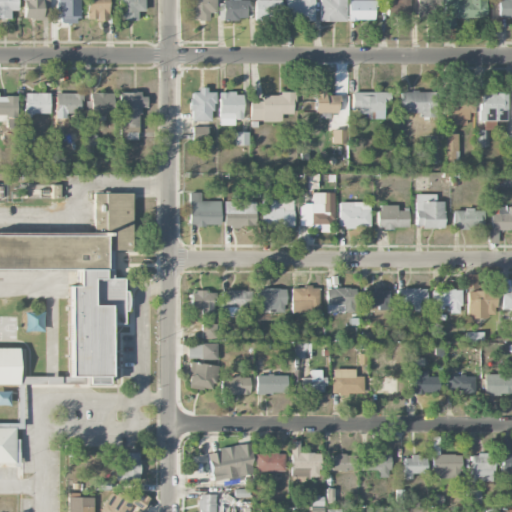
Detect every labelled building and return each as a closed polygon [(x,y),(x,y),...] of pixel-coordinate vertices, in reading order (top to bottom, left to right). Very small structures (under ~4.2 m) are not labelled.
[(17,11),(17,0),(0,0),(0,18),(10,19),(10,10),(17,11)] [(43,19),(42,6),(47,6),(47,0),(22,0),(23,20),(43,19)] [(79,0),(57,0),(58,24),(79,23),(79,0)] [(85,0),(86,20),(108,20),(107,0),(85,0)] [(144,12),(144,0),(118,0),(118,20),(137,21),(137,12),(144,12)] [(189,0),(189,21),(208,21),(208,13),(216,13),(215,0),(189,0)] [(248,0),(240,0),(239,0),(223,0),(223,20),(248,20),(248,0)] [(255,0),(255,17),(280,17),(279,0),(255,0)] [(345,21),(345,0),(286,0),(286,16),(299,16),(300,21),(314,21),(313,0),(319,0),(319,21),(345,21)] [(347,0),(347,21),(373,20),(373,0),(347,0)] [(408,0),(386,0),(386,17),(408,18),(408,0)] [(436,0),(415,0),(415,14),(436,15),(436,0)] [(485,20),(484,0),(443,0),(444,14),(459,14),(459,20),(485,20)] [(511,0),(498,0),(499,19),(511,18),(511,0)] [(455,29),(455,17),(444,17),(443,28),(455,29)] [(314,116),(338,116),(338,96),(324,95),(324,89),(314,89),(314,116)] [(213,93),(207,93),(207,90),(190,90),(190,122),(213,121),(213,93)] [(383,119),(383,103),(389,103),(389,92),(351,93),(351,109),(358,109),(358,114),(367,114),(367,119),(383,119)] [(400,92),(400,113),(418,113),(418,118),(434,117),(434,92),(400,92)] [(49,115),(49,93),(24,93),(24,115),(49,115)] [(82,94),(55,93),(55,116),(82,116),(82,94)] [(91,93),(91,120),(109,121),(110,94),(91,93)] [(139,140),(138,108),(146,108),(146,93),(119,94),(120,140),(139,140)] [(218,94),(219,126),(234,125),(234,119),(243,119),(242,93),(218,94)] [(507,94),(480,93),(479,121),(506,122),(507,94)] [(281,121),(281,114),(294,114),(293,94),(261,94),(261,101),(249,102),(250,122),(281,121)] [(452,125),(468,125),(467,113),(474,113),(473,95),(444,96),(445,117),(452,117),(452,125)] [(0,120),(16,121),(16,96),(0,96),(0,120)] [(191,141),(207,142),(208,127),(192,127),(191,141)] [(20,143),(32,142),(31,130),(19,130),(20,143)] [(343,130),(331,130),(331,144),(343,144),(343,130)] [(475,147),(484,147),(484,130),(475,130),(475,147)] [(248,132),(235,132),(235,146),(248,146),(248,132)] [(457,134),(443,134),(443,161),(457,161),(457,134)] [(94,148),(94,135),(83,135),(84,149),(94,148)] [(200,192),(188,193),(189,226),(220,225),(219,201),(200,201),(200,192)] [(93,235),(0,233),(0,269),(77,271),(77,286),(69,286),(67,377),(85,377),(85,384),(108,384),(109,324),(124,324),(124,278),(113,278),(114,251),(130,252),(131,194),(93,193),(93,235)] [(333,193),(311,193),(311,203),(298,203),(299,226),(316,226),(316,232),(326,232),(326,225),(334,225),(333,193)] [(435,194),(414,195),(415,228),(443,228),(442,201),(435,202),(435,194)] [(262,229),(293,228),(292,200),(261,201),(262,229)] [(253,227),(254,202),(224,201),(223,227),(253,227)] [(369,227),(369,202),(338,203),(338,227),(369,227)] [(397,206),(376,205),(376,228),(407,229),(407,211),(397,211),(397,206)] [(511,206),(489,207),(490,243),(497,243),(496,230),(511,230),(511,206)] [(452,210),(452,229),(483,229),(483,210),(452,210)] [(474,289),(475,275),(463,275),(463,288),(474,289)] [(318,288),(291,287),(290,311),(318,312),(318,288)] [(354,288),(326,288),(325,313),(353,314),(354,288)] [(285,289),(255,289),(255,313),(284,313),(285,289)] [(396,305),(413,305),(413,313),(425,312),(425,289),(395,289),(396,305)] [(459,289),(430,290),(431,306),(448,306),(448,314),(460,313),(459,289)] [(220,291),(220,306),(226,306),(226,315),(250,315),(250,290),(220,291)] [(387,307),(387,290),(360,290),(360,308),(387,307)] [(190,308),(212,308),(213,292),(190,291),(190,308)] [(466,291),(466,319),(496,318),(495,291),(466,291)] [(511,308),(511,292),(501,293),(502,309),(511,308)] [(201,339),(216,339),(216,325),(201,324),(201,339)] [(217,344),(200,343),(200,360),(216,360),(217,344)] [(310,358),(309,344),(293,344),(294,359),(310,358)] [(0,385),(17,385),(17,347),(0,347),(0,385)] [(188,388),(214,390),(216,365),(189,363),(188,388)] [(321,370),(310,370),(310,377),(301,378),(302,393),(324,392),(324,378),(321,378),(321,370)] [(363,394),(363,376),(354,376),(354,370),(332,370),(331,394),(363,394)] [(407,393),(437,393),(437,377),(427,377),(427,371),(406,371),(407,393)] [(43,377),(18,376),(18,384),(56,385),(57,374),(43,374),(43,377)] [(255,376),(255,394),(287,393),(286,375),(255,376)] [(511,394),(511,375),(484,375),(483,394),(511,394)] [(474,376),(446,376),(446,393),(474,393),(474,376)] [(249,378),(221,378),(220,394),(248,394),(249,378)] [(0,400),(0,404),(9,405),(10,392),(0,391),(0,400)] [(0,465),(17,465),(17,429),(20,429),(20,424),(0,424),(0,465)] [(501,481),(511,480),(511,454),(509,454),(509,439),(500,439),(501,481)] [(290,477),(317,477),(317,453),(299,453),(299,441),(290,441),(290,477)] [(208,453),(209,479),(252,477),(250,444),(237,445),(237,454),(220,454),(220,452),(208,453)] [(114,482),(139,483),(140,454),(115,453),(114,482)] [(284,472),(284,454),(255,453),(254,471),(284,472)] [(390,454),(360,453),(360,470),(378,470),(378,477),(389,478),(390,454)] [(356,471),(356,455),(331,454),(330,470),(356,471)] [(460,455),(432,454),(431,478),(460,478),(460,455)] [(471,482),(494,481),(494,454),(471,454),(471,482)] [(426,457),(404,457),(403,479),(412,479),(412,474),(425,474),(426,457)] [(480,489),(468,489),(468,504),(480,504),(480,489)] [(126,511),(131,505),(141,511),(148,499),(136,492),(131,501),(112,490),(98,511),(126,511)] [(92,511),(93,498),(79,497),(79,493),(68,493),(67,511),(92,511)] [(198,511),(214,511),(214,494),(198,494),(198,511)]
